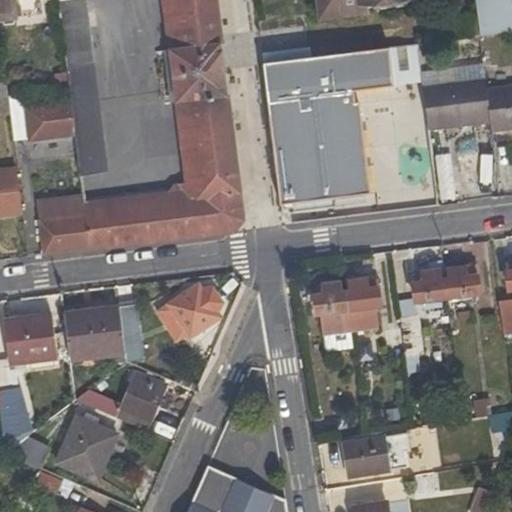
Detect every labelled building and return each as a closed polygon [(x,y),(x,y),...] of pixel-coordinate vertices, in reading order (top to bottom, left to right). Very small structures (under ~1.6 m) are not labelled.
[(0,0),(0,22),(16,20),(13,0),(0,0)] [(243,220),(215,0),(162,0),(187,184),(173,186),(168,192),(83,202),(82,196),(36,202),(43,257),(233,232),(243,220)] [(94,60),(86,0),(58,0),(65,64),(94,60)] [(415,7),(414,0),(316,0),(319,19),(359,14),(358,6),(375,4),(376,12),(415,7)] [(474,0),(480,38),(511,33),(511,30),(508,0),(474,0)] [(109,173),(94,60),(65,64),(69,91),(70,100),(75,137),(80,177),(109,173)] [(485,78),(422,86),(428,132),(491,124),(486,89),(485,78)] [(511,85),(486,89),(491,124),(492,133),(511,130),(511,85)] [(25,107),(24,97),(8,99),(10,113),(14,142),(28,140),(29,142),(75,137),(70,100),(25,107)] [(5,99),(0,99),(0,114),(10,113),(8,99),(5,99)] [(0,171),(0,215),(22,213),(17,169),(0,171)] [(511,290),(511,300),(498,302),(502,333),(511,331),(511,261),(505,262),(509,291),(511,290)] [(448,270),(449,279),(444,280),(447,298),(479,294),(476,267),(448,270)] [(415,302),(447,298),(444,280),(440,280),(439,271),(412,275),(415,302)] [(350,282),(351,293),(346,293),(349,310),(381,307),(378,279),(350,282)] [(201,289),(198,284),(188,291),(192,296),(201,289)] [(315,314),(349,310),(346,293),(341,294),(340,284),(317,287),(318,296),(313,297),(315,314)] [(188,334),(191,338),(210,325),(207,321),(217,315),(221,304),(212,289),(201,289),(192,296),(188,291),(158,311),(177,341),(188,334)] [(119,306),(125,355),(126,363),(143,360),(137,304),(119,306)] [(119,306),(64,313),(70,361),(125,355),(119,306)] [(471,321),(470,312),(457,313),(459,323),(471,321)] [(58,360),(52,315),(4,321),(9,365),(58,360)] [(210,325),(221,319),(217,315),(207,321),(210,325)] [(424,352),(420,316),(400,318),(405,354),(424,352)] [(369,326),(351,328),(357,372),(375,370),(369,326)] [(149,422),(166,385),(136,372),(120,410),(149,422)] [(0,402),(13,401),(9,375),(0,375),(0,402)] [(98,481),(117,435),(76,417),(70,431),(60,426),(53,441),(64,445),(56,463),(98,481)] [(400,464),(395,432),(385,434),(390,466),(400,464)] [(389,471),(383,437),(342,444),(348,478),(389,471)] [(39,467),(49,448),(29,438),(19,456),(39,467)] [(428,470),(425,454),(409,457),(411,473),(428,470)] [(186,511),(287,511),(285,499),(208,464),(186,511)] [(388,511),(387,501),(352,507),(352,511),(388,511)]
